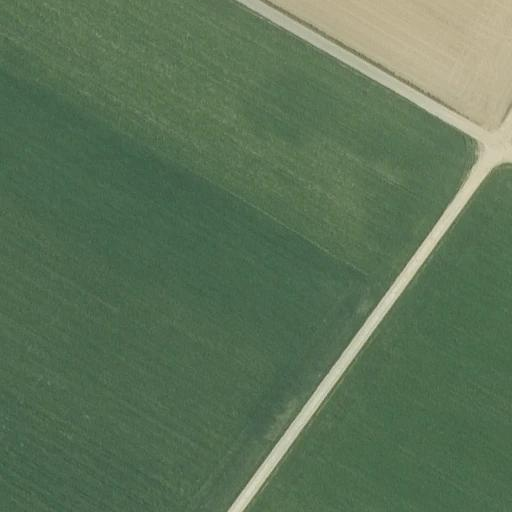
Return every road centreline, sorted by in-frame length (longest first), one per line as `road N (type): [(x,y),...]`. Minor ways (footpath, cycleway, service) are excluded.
road 1 (track): [(236,511),(497,147)]
road 2 (track): [(233,0),(497,147)]
